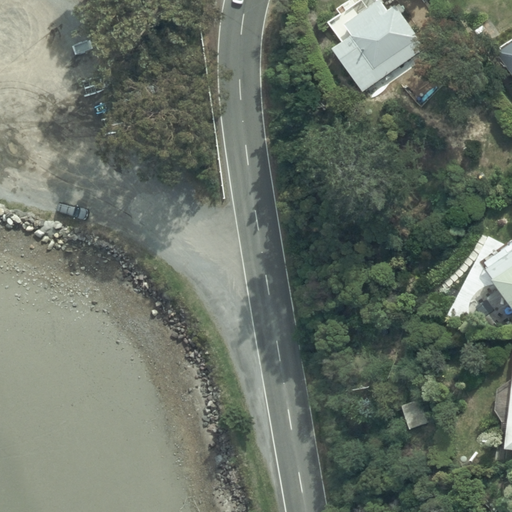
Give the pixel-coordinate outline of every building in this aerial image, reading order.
[(347,47),(336,55),(368,99),(432,52),(401,10),(393,16),(380,0),(366,0),(359,6),(354,0),(348,0),(334,11),(340,19),(331,26),(347,47)] [(507,98),(511,94),(511,42),(501,50),(507,59),(504,60),(508,66),(493,76),(507,98)] [(511,250),(489,268),(495,277),(493,278),(501,288),(499,290),(511,307),(511,250)] [(511,382),(501,392),(500,412),(509,420),(511,420),(511,382)] [(406,408),(414,434),(432,429),(424,403),(406,408)]
